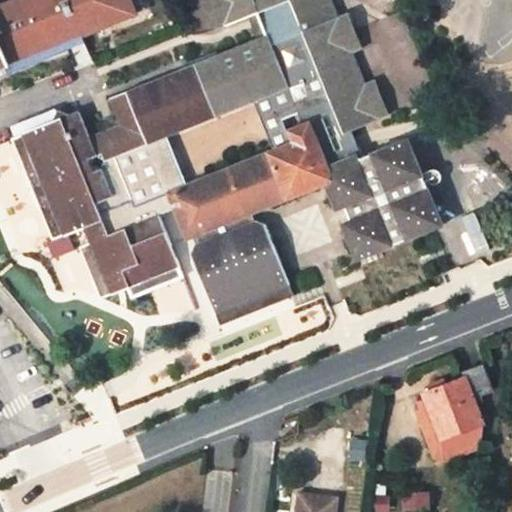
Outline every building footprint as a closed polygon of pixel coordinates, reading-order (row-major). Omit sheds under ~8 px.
[(135,11),(130,0),(7,0),(0,3),(0,62),(7,60),(0,42),(0,35),(55,13),(52,5),(62,0),(88,0),(91,8),(82,11),(74,14),(82,33),(135,11)] [(49,199),(63,233),(83,225),(89,241),(102,275),(93,278),(100,296),(127,286),(131,295),(149,288),(145,278),(178,266),(158,214),(174,208),(185,236),(192,234),(248,211),(325,181),(336,205),(344,202),(351,219),(343,222),(356,257),(440,223),(406,138),(363,156),(355,159),(343,131),(351,128),(377,118),(389,113),(375,79),(363,83),(350,50),(361,46),(347,11),(332,17),(325,0),(214,0),(225,24),(248,14),(257,11),(267,33),(257,37),(110,96),(120,123),(123,130),(106,136),(105,130),(89,137),(77,109),(68,113),(56,111),(52,120),(21,133),(34,164),(24,169),(39,203),(49,199)] [(91,8),(88,0),(77,0),(82,11),(91,8)] [(202,0),(214,27),(225,24),(214,0),(202,0)] [(257,11),(248,14),(257,37),(267,33),(257,11)] [(120,123),(105,130),(106,136),(123,130),(120,123)] [(363,156),(351,128),(343,131),(355,159),(363,156)] [(21,133),(11,136),(24,169),(34,164),(21,133)] [(39,203),(52,237),(63,233),(49,199),(39,203)] [(196,242),(251,220),(248,211),(192,234),(196,242)] [(264,225),(253,220),(251,220),(196,242),(191,252),(216,313),(287,284),(264,225)] [(89,241),(80,244),(93,278),(102,275),(89,241)] [(149,288),(181,275),(178,266),(145,278),(149,288)] [(216,313),(220,322),(290,293),(287,284),(216,313)] [(440,438),(445,461),(483,446),(486,423),(477,405),(484,402),(481,395),(496,389),(485,363),(464,372),(467,377),(448,384),(446,379),(432,385),(433,390),(425,394),(428,403),(423,404),(424,410),(429,408),(440,438)] [(429,408),(424,410),(418,413),(436,457),(445,461),(440,438),(429,408)] [(413,492),(401,493),(401,510),(413,509),(413,492)] [(336,511),(338,497),(301,493),(298,511),(336,511)]
